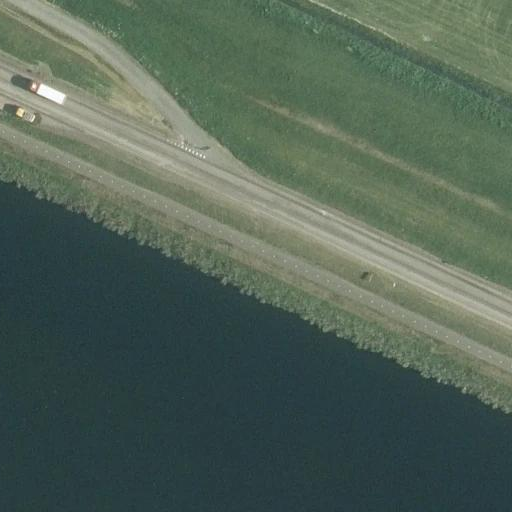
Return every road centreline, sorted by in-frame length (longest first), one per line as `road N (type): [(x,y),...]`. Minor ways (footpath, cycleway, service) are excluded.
road 1 (tertiary): [(511,317),(242,188)]
road 2 (unclassified): [(242,188),(101,46),(17,0)]
road 3 (tertiary): [(242,188),(0,78)]
